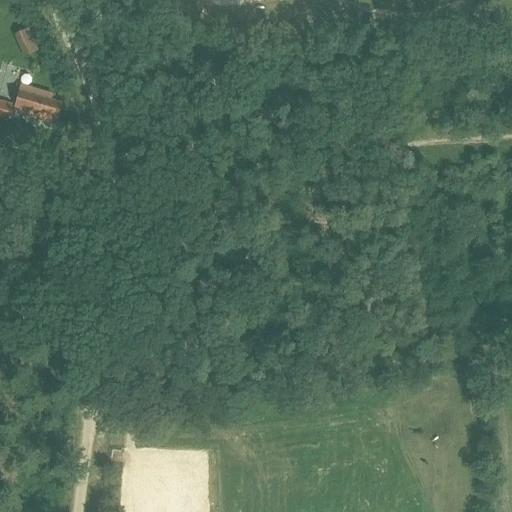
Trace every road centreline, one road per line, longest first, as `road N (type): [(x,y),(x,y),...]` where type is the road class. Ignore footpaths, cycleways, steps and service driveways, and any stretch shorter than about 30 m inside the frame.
road 1 (track): [(76,511),(110,154)]
road 2 (track): [(110,154),(88,84),(44,0)]
